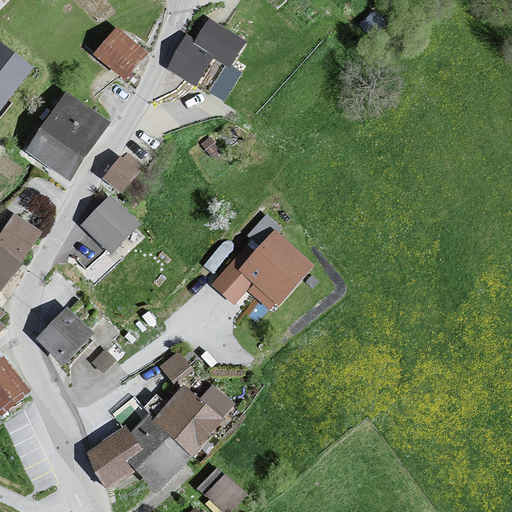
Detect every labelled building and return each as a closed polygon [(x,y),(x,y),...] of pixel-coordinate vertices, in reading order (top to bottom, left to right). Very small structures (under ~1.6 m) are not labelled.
[(256,43),(216,22),(206,40),(194,34),(175,68),(209,87),(227,56),(244,65),(256,43)] [(118,31),(96,57),(128,83),(150,57),(118,31)] [(37,67),(0,38),(0,107),(4,111),(37,67)] [(114,123),(67,94),(30,152),(76,182),(114,123)] [(140,174),(123,159),(106,179),(123,194),(140,174)] [(110,197),(83,225),(111,253),(139,226),(110,197)] [(44,231),(16,213),(0,238),(0,241),(27,259),(44,231)] [(325,267),(281,228),(246,268),(289,306),(325,267)] [(0,297),(24,266),(0,247),(0,297)] [(257,282),(235,264),(218,285),(240,303),(257,282)] [(80,308),(50,337),(75,363),(106,334),(80,308)] [(180,349),(162,362),(174,378),(192,364),(180,349)] [(0,423),(23,409),(1,373),(0,373),(0,423)] [(209,397),(194,389),(168,421),(158,412),(142,430),(133,426),(93,450),(117,492),(148,477),(166,491),(242,419),(233,415),(244,406),(221,385),(209,397)] [(227,466),(205,486),(228,511),(230,511),(251,493),(227,466)]
